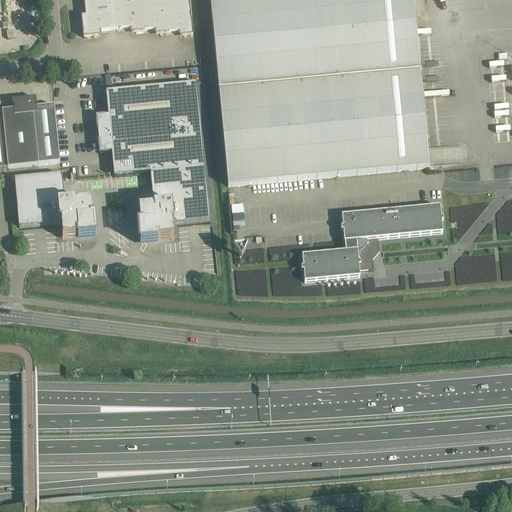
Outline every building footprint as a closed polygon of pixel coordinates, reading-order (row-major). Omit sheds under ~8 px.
[(83,0),(86,18),(82,18),(84,39),(101,38),(100,33),(131,31),(131,35),(155,32),(156,36),(180,34),(180,38),(193,37),(189,0),(83,0)] [(209,0),(228,188),(429,169),(412,0),(209,0)] [(106,94),(114,178),(150,175),(154,211),(139,212),(140,228),(138,228),(140,246),(158,244),(158,242),(173,241),(172,226),(210,222),(197,85),(106,94)] [(3,119),(0,119),(0,170),(8,169),(39,166),(60,164),(54,107),(37,109),(36,100),(12,102),(13,105),(14,105),(14,111),(2,112),(3,119)] [(15,181),(19,229),(61,225),(62,240),(78,239),(78,240),(96,239),(94,221),(92,221),(91,206),(76,207),(76,205),(65,206),(62,176),(15,181)] [(442,234),(442,232),(440,208),(342,217),(345,253),(302,257),(305,284),(360,278),(359,273),(373,272),(372,258),(375,254),(379,254),(378,241),(442,234)]
